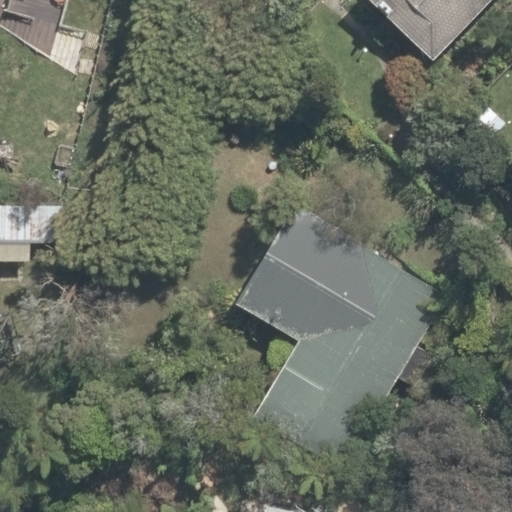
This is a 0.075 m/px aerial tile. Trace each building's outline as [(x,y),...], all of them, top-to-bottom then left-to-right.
[(477,0),(350,0),(420,63),(477,0)] [(511,134),(485,164),(511,188),(511,134)] [(430,285),(267,205),(219,303),(278,332),(234,422),(338,473),(430,285)] [(0,511),(17,511),(18,484),(0,483),(0,511)] [(310,511),(311,510),(219,501),(217,511),(310,511)]
